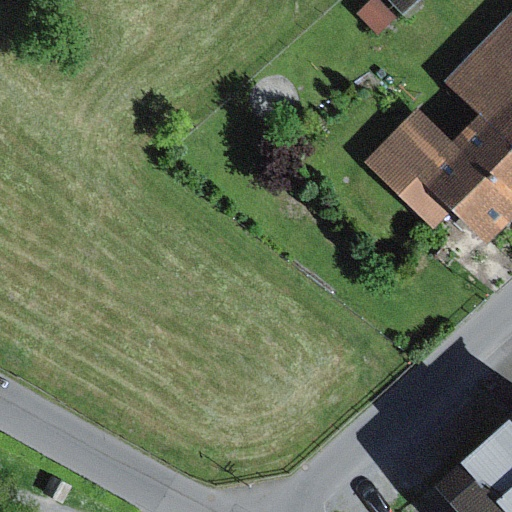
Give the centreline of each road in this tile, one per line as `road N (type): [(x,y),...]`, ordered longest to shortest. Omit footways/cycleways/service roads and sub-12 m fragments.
road 1 (residential): [(511,309),(285,511)]
road 2 (residential): [(0,402),(194,511)]
